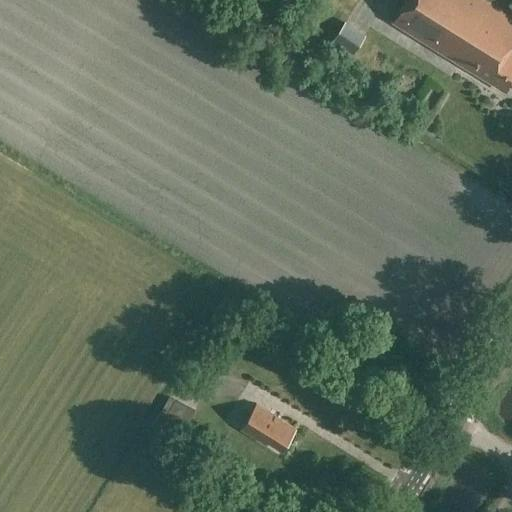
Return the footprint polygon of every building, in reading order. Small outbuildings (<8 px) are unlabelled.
[(506,91),(511,81),(511,55),(506,51),(511,41),(511,9),(496,0),(406,0),(391,24),(471,74),(473,70),(506,91)] [(344,24),(333,41),(354,54),(365,37),(344,24)] [(351,344),(361,324),(350,318),(339,337),(351,344)] [(179,441),(196,412),(170,398),(154,427),(179,441)] [(283,451),(296,429),(258,406),(243,431),(266,445),(268,442),(283,451)]
